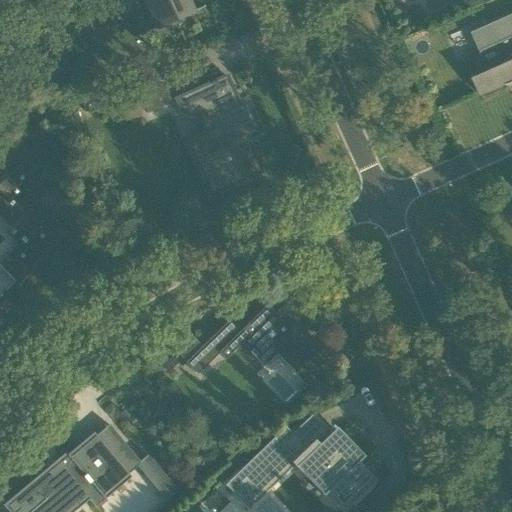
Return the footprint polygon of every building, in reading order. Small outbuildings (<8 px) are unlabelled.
[(144,0),(157,27),(192,11),(192,10),(187,0),(144,0)] [(511,14),(470,33),(481,56),(465,63),(480,95),(504,83),(505,86),(507,85),(506,83),(511,80),(511,14)] [(226,77),(189,93),(172,101),(178,113),(186,116),(197,112),(208,137),(198,141),(195,151),(215,193),(261,172),(246,139),(261,132),(246,99),(237,103),(233,93),(226,77)] [(147,115),(172,103),(162,81),(136,92),(147,115)] [(101,93),(84,101),(89,113),(106,105),(101,93)] [(12,240),(17,244),(0,261),(0,266),(16,281),(27,270),(30,273),(68,234),(69,235),(70,234),(47,213),(39,222),(27,210),(45,192),(17,165),(0,183),(0,218),(17,235),(12,240)] [(511,199),(500,204),(501,205),(506,203),(511,217),(511,199)] [(225,359),(233,352),(242,343),(250,352),(249,352),(263,367),(276,354),(295,374),(320,349),(294,323),(293,325),(287,319),(289,317),(280,308),(275,313),(267,305),(239,332),(228,321),(185,363),(197,375),(219,353),(225,359)] [(186,359),(199,345),(192,339),(179,354),(186,359)] [(21,511),(67,511),(86,497),(94,507),(129,477),(93,434),(92,434),(94,437),(70,458),(66,453),(56,462),(63,470),(54,477),(48,471),(25,491),(30,497),(17,507),(21,511)] [(365,478),(354,466),(363,457),(362,455),(360,457),(337,434),(330,441),(324,435),(320,439),(319,438),(309,449),(309,450),(298,461),(321,486),(324,484),(340,501),(365,478)] [(169,482),(158,491),(165,500),(176,491),(169,482)]
